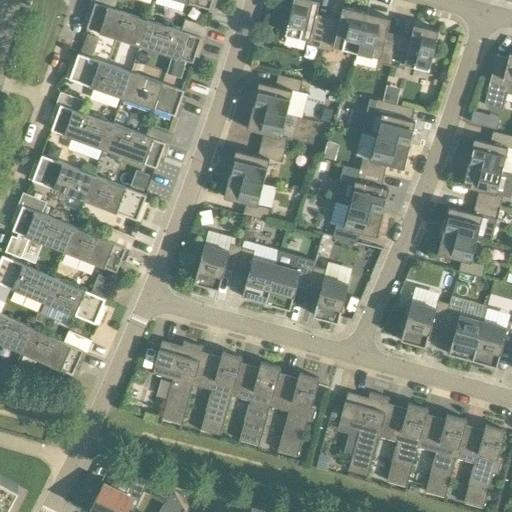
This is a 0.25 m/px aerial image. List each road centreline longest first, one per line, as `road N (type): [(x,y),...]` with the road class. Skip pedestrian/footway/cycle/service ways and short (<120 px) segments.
road 1 (residential): [(357,358),(490,19)]
road 2 (residential): [(144,301),(252,0)]
road 3 (residential): [(357,358),(144,301)]
road 4 (residential): [(75,462),(144,301)]
road 5 (residential): [(511,399),(357,358)]
